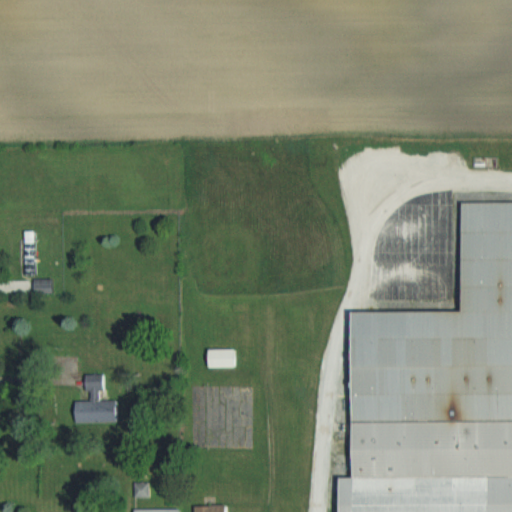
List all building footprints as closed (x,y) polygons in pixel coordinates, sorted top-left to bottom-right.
[(511,511),(511,203),(464,204),(465,312),(355,314),(357,480),(342,480),(342,511),(511,511)] [(30,274),(39,274),(39,229),(30,229),(30,274)] [(55,278),(37,278),(37,293),(55,293),(55,278)] [(212,366),(240,366),(240,347),(212,347),(212,366)] [(121,399),(107,399),(108,372),(90,372),(90,400),(79,400),(79,421),(121,422),(121,399)]
